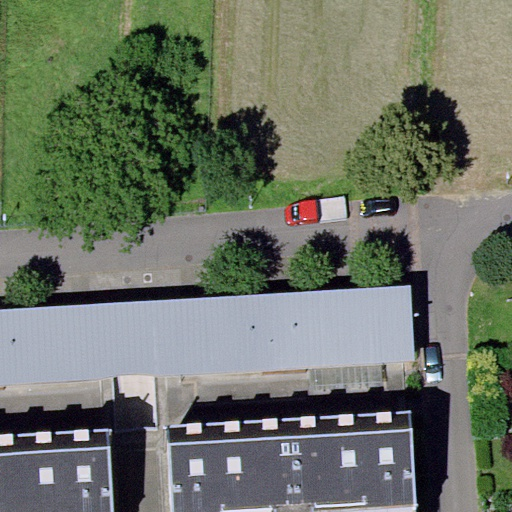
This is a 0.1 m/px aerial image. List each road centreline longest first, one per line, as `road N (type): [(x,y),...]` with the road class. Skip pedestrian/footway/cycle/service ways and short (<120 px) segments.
road 1 (residential): [(0,250),(441,225)]
road 2 (residential): [(441,225),(459,511)]
